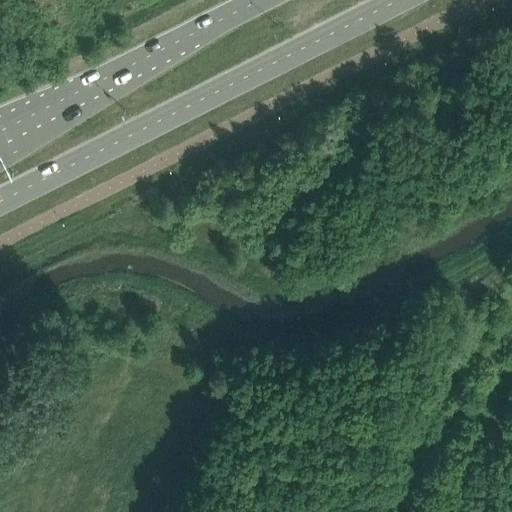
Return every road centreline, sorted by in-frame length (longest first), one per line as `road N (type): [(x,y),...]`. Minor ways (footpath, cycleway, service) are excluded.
road 1 (primary): [(0,202),(394,0)]
road 2 (primary): [(255,0),(0,128)]
